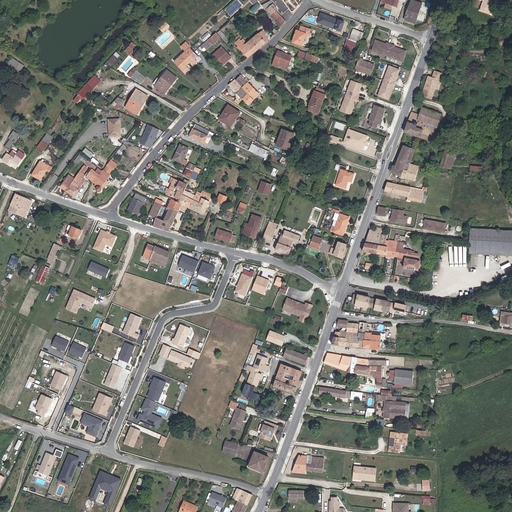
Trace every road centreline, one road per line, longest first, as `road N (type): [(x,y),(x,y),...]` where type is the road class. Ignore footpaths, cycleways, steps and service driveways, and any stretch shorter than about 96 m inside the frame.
road 1 (residential): [(309,0),(277,39),(188,116),(106,215)]
road 2 (tertiary): [(430,38),(340,290)]
road 3 (residential): [(107,453),(161,320),(217,301),(234,252)]
road 4 (tertiary): [(333,314),(265,496)]
road 5 (residential): [(333,314),(511,331)]
road 6 (residential): [(265,496),(107,453)]
road 7 (residential): [(106,215),(234,252)]
road 8 (residential): [(430,38),(309,0)]
